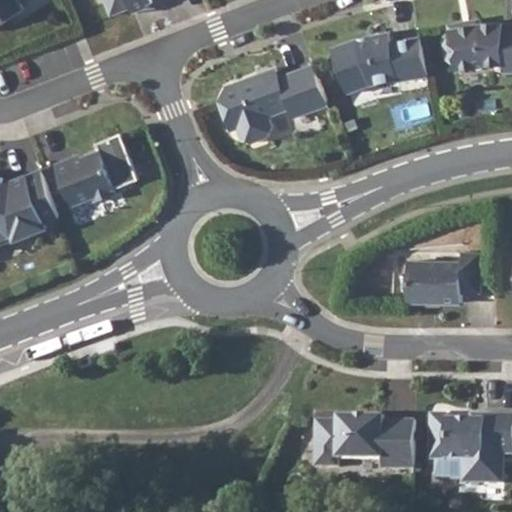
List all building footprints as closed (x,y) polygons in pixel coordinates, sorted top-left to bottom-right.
[(0,0),(0,26),(25,9),(19,0),(0,0)] [(106,0),(112,15),(133,7),(134,9),(157,0),(106,0)] [(462,22),(449,24),(451,35),(445,43),(448,60),(457,66),(458,71),(486,66),(504,65),(504,72),(511,72),(511,22),(482,22),(463,26),(462,22)] [(390,31),(371,35),(371,40),(360,42),(360,37),(358,38),(333,47),(349,92),(371,84),(399,78),(399,74),(428,69),(422,35),(392,41),(390,31)] [(257,74),(227,85),(221,100),(232,130),(239,127),(244,137),(252,142),(270,135),(274,126),(270,115),(291,107),(294,116),(330,103),(315,64),(281,76),(270,80),(257,74)] [(100,143),(103,150),(117,189),(141,178),(122,134),(100,143)] [(73,158),(57,164),(73,205),(95,196),(97,201),(117,194),(115,189),(117,189),(103,150),(74,161),(73,158)] [(0,177),(1,176),(0,175),(0,232),(14,227),(18,237),(49,226),(44,215),(58,209),(43,169),(13,180),(11,188),(0,183),(0,177)] [(465,262),(410,262),(409,302),(464,302),(464,292),(483,293),(483,253),(464,252),(465,262)] [(433,414),(432,460),(465,460),(464,484),(506,484),(506,455),(511,455),(511,415),(486,415),(486,420),(449,419),(449,414),(433,414)] [(417,470),(417,421),(386,421),(386,417),(340,417),(339,420),(317,420),(317,467),(340,467),(340,459),(385,460),(385,470),(417,470)]
